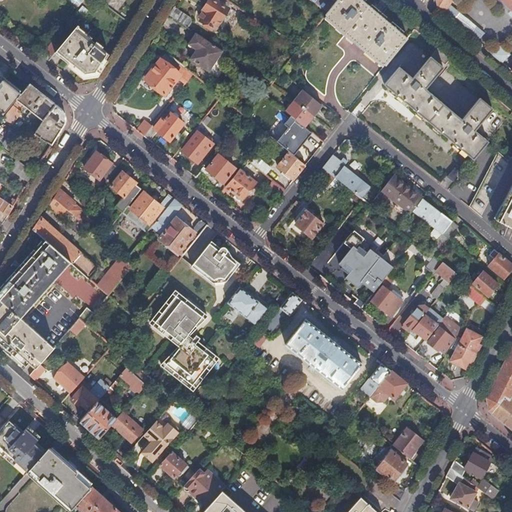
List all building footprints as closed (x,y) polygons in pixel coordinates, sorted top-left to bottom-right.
[(214,0),(212,0),(206,9),(209,11),(203,19),(203,20),(217,29),(229,9),(214,0)] [(335,0),(319,0),(314,7),(325,14),(335,0)] [(382,68),(404,40),(357,0),(335,0),(325,14),(322,17),(382,68)] [(511,0),(433,0),(435,7),(479,44),(486,36),(477,29),(474,31),(447,11),(453,0),(501,0),(511,11),(511,70),(511,71),(511,0)] [(175,8),(170,16),(189,28),(192,22),(192,18),(175,8)] [(98,75),(110,55),(80,29),(82,27),(80,25),(61,48),(57,53),(86,76),(98,75)] [(224,52),(197,34),(192,41),(200,46),(197,50),(191,60),(210,72),(224,52)] [(189,45),(197,50),(200,46),(192,41),(189,45)] [(54,42),(43,55),(51,61),(57,53),(61,48),(54,42)] [(492,56),(501,63),(510,55),(501,47),(492,56)] [(473,159),(490,139),(476,128),(492,109),(480,98),(464,118),(427,87),(442,68),(430,57),(414,76),(401,66),(385,85),(473,159)] [(194,74),(182,65),(176,72),(162,61),(147,80),(166,95),(173,86),(178,79),(186,85),(194,74)] [(21,95),(0,78),(0,110),(5,115),(17,100),(21,95)] [(173,86),(180,92),(186,85),(178,79),(173,86)] [(21,95),(17,100),(23,106),(43,123),(34,135),(52,147),(66,124),(64,112),(30,85),(21,95)] [(276,102),(266,94),(265,94),(247,118),(269,136),(272,137),(276,131),(261,120),(276,102)] [(309,129),(326,107),(310,94),(293,116),(300,122),(309,129)] [(19,111),(23,106),(17,100),(5,115),(0,120),(0,139),(23,113),(19,111)] [(145,136),(151,141),(159,132),(171,142),(185,124),(179,119),(180,118),(179,116),(176,114),(174,114),(173,115),(167,109),(152,128),(145,136)] [(206,125),(203,122),(198,129),(201,132),(206,125)] [(301,150),(314,134),(309,129),(300,122),(287,138),(301,150)] [(139,131),(145,136),(152,128),(145,123),(139,131)] [(284,123),(273,136),(279,141),(290,127),(284,123)] [(196,131),(181,150),(198,163),(206,152),(208,153),(214,145),(196,131)] [(264,150),(273,138),(272,137),(269,136),(260,147),(264,150)] [(100,179),(105,183),(117,167),(96,152),(84,168),(99,180),(100,179)] [(295,181),(307,166),(290,153),(279,167),(295,181)] [(474,212),(481,218),(510,163),(499,153),(470,207),(474,212)] [(249,161),(267,176),(273,169),(254,154),(249,161)] [(197,177),(203,183),(208,176),(208,175),(210,172),(228,187),(239,173),(236,171),(237,169),(220,156),(208,170),(205,168),(197,177)] [(323,168),(331,174),(338,164),(331,158),(323,168)] [(19,162),(11,170),(28,184),(34,174),(19,162)] [(359,197),(362,199),(371,187),(345,166),(335,178),(350,189),(359,197)] [(329,186),(335,178),(331,174),(323,168),(317,176),(329,186)] [(448,177),(455,183),(462,174),(456,168),(448,177)] [(227,188),(230,190),(243,200),(257,183),(241,170),(239,173),(228,187),(227,188)] [(115,207),(122,213),(141,189),(135,184),(136,183),(122,171),(110,186),(123,197),(115,207)] [(393,176),(382,190),(399,203),(412,213),(413,211),(423,199),(393,176)] [(280,199),(286,191),(274,181),(268,189),(280,199)] [(0,210),(8,217),(14,209),(11,207),(0,199),(0,190),(2,189),(0,187),(0,210)] [(220,197),(223,199),(230,190),(227,188),(220,197)] [(356,201),(359,197),(350,189),(346,194),(356,201)] [(511,227),(511,189),(497,220),(511,227)] [(54,198),(64,207),(78,218),(83,211),(59,190),(54,198)] [(123,213),(148,233),(152,227),(174,199),(168,194),(161,203),(161,207),(144,193),(131,209),(128,206),(123,213)] [(54,198),(49,205),(59,213),(64,207),(54,198)] [(174,199),(152,227),(154,229),(153,230),(159,234),(160,233),(162,235),(159,239),(182,256),(207,224),(201,220),(200,221),(199,221),(194,228),(194,230),(193,231),(173,216),(182,205),(174,199)] [(452,222),(423,199),(413,211),(443,234),(452,222)] [(412,213),(399,203),(395,208),(408,218),(412,213)] [(324,223),(308,211),(297,225),(312,238),(324,223)] [(84,216),(78,218),(86,226),(90,222),(84,216)] [(41,218),(34,230),(46,241),(70,262),(88,278),(96,267),(41,218)] [(110,229),(101,239),(107,244),(115,234),(110,229)] [(429,252),(435,257),(448,239),(443,235),(429,252)] [(70,262),(46,241),(0,291),(0,300),(1,302),(0,302),(0,342),(26,365),(30,362),(36,368),(40,364),(54,348),(20,317),(70,262)] [(415,241),(409,249),(414,254),(421,246),(415,241)] [(219,251),(210,244),(192,266),(204,276),(207,274),(214,279),(225,278),(231,271),(233,273),(240,264),(227,254),(228,252),(227,249),(226,247),(223,247),(221,248),(219,251)] [(489,266),(505,279),(511,270),(511,265),(494,250),(490,256),(495,260),(489,266)] [(369,271),(345,252),(331,270),(354,289),(369,271)] [(121,256),(97,286),(108,296),(132,266),(126,260),(121,256)] [(426,268),(434,274),(436,271),(443,263),(435,257),(426,268)] [(431,295),(437,300),(457,274),(443,263),(436,271),(445,279),(440,286),(439,286),(431,295)] [(75,269),(60,281),(84,310),(98,298),(75,269)] [(499,285),(484,272),(474,284),(489,297),(499,285)] [(388,274),(383,281),(389,285),(394,278),(388,274)] [(393,291),(384,285),(373,299),(392,315),(406,298),(394,289),(393,291)] [(476,299),(481,293),(470,285),(465,291),(476,299)] [(267,308),(239,286),(227,303),(254,324),(267,308)] [(282,304),(280,308),(289,315),(302,300),(292,292),(286,300),(282,304)] [(276,299),(282,304),(286,300),(280,295),(276,299)] [(195,310),(177,296),(156,322),(176,338),(173,341),(180,347),(167,364),(193,385),(216,356),(206,347),(204,350),(196,344),(201,337),(197,334),(196,335),(191,331),(206,313),(198,307),(195,310)] [(410,334),(413,330),(429,309),(425,306),(420,306),(418,309),(417,309),(405,325),(406,325),(403,328),(410,334)] [(86,324),(94,314),(87,308),(79,318),(80,319),(86,324)] [(413,330),(426,341),(431,334),(443,319),(429,309),(413,330)] [(278,310),(265,327),(270,331),(283,314),(278,310)] [(129,323),(134,317),(131,314),(129,315),(126,319),(126,321),(129,323)] [(443,319),(431,334),(433,336),(428,343),(437,350),(438,349),(443,353),(454,339),(453,339),(451,337),(452,336),(454,337),(460,329),(445,317),(443,319)] [(80,319),(70,330),(76,336),(86,324),(80,319)] [(362,363),(306,319),(286,344),(342,389),(362,363)] [(459,345),(476,354),(481,346),(478,344),(481,337),(467,330),(459,345)] [(469,362),(472,364),(476,354),(459,345),(455,343),(451,349),(456,351),(451,361),(466,368),(469,362)] [(511,349),(487,399),(490,412),(511,429),(511,400),(510,399),(511,395),(511,349)] [(54,379),(71,393),(85,378),(68,363),(54,379)] [(390,370),(381,363),(366,382),(373,388),(372,390),(373,392),(376,389),(390,370)] [(36,368),(30,376),(36,381),(46,369),(40,364),(36,368)] [(146,385),(127,368),(116,381),(120,384),(122,382),(137,395),(146,385)] [(390,370),(376,389),(379,391),(381,388),(395,398),(407,383),(390,370)] [(81,404),(90,411),(98,402),(102,396),(110,388),(102,380),(91,394),(83,387),(72,400),(79,406),(81,404)] [(117,388),(113,384),(110,388),(102,396),(106,400),(117,388)] [(90,411),(81,421),(89,428),(99,438),(111,424),(116,418),(98,402),(90,411)] [(198,419),(178,402),(168,414),(187,431),(198,419)] [(341,413),(341,414),(350,421),(351,420),(355,415),(356,415),(346,407),(341,413)] [(143,430),(122,411),(116,418),(111,424),(131,443),(143,430)] [(357,425),(360,420),(355,415),(351,420),(357,425)] [(156,420),(144,435),(150,441),(145,447),(149,451),(145,455),(152,462),(179,432),(178,431),(178,428),(172,423),(169,423),(168,422),(163,427),(156,420)] [(29,471),(37,462),(45,453),(35,444),(39,440),(27,429),(22,434),(9,422),(0,431),(0,446),(28,472),(29,471)] [(27,429),(39,440),(41,437),(29,427),(27,429)] [(408,457),(410,459),(416,452),(415,451),(423,440),(407,427),(393,446),(396,448),(408,457)] [(464,468),(454,461),(451,467),(462,476),(466,469),(481,478),(493,457),(483,452),(483,451),(477,447),(474,453),(473,453),(464,468)] [(70,466),(49,448),(45,453),(37,462),(58,480),(70,466)] [(404,462),(408,457),(396,448),(393,453),(391,451),(377,468),(393,481),(406,463),(404,462)] [(187,464),(172,451),(160,464),(175,477),(187,464)] [(93,487),(70,466),(58,480),(37,462),(29,471),(72,510),(76,506),(93,487)] [(451,467),(447,475),(458,484),(451,498),(474,511),(479,501),(473,498),(478,488),(477,487),(462,476),(451,467)] [(205,474),(200,469),(185,487),(185,490),(187,492),(190,491),(208,508),(223,491),(226,487),(208,471),(205,474)] [(478,488),(492,498),(498,490),(484,479),(477,487),(478,488)] [(386,489),(400,500),(405,492),(401,490),(393,484),(391,484),(386,489)] [(120,511),(93,487),(76,506),(83,511),(120,511)] [(347,511),(245,511),(223,491),(208,508),(204,511),(378,511),(361,496),(347,511)]
